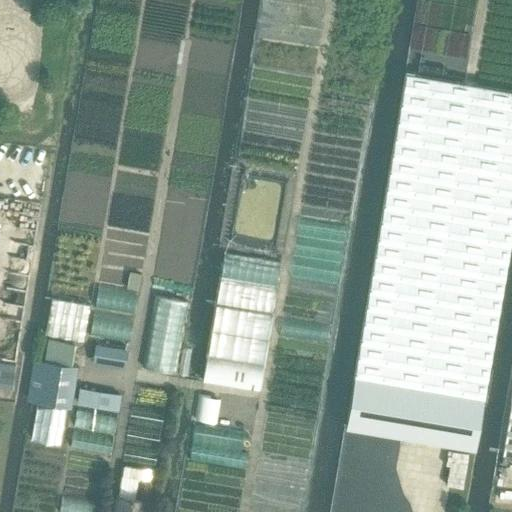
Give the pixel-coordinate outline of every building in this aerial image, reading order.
[(351,386),(344,426),(401,435),(469,447),(474,448),(475,448),(476,448),(484,398),(511,237),(511,89),(476,84),(464,82),(406,71),(353,375),(351,386)] [(46,333),(84,340),(90,303),(51,297),(46,333)] [(48,340),(45,361),(70,365),(74,344),(48,340)] [(94,362),(126,367),(128,350),(97,345),(94,362)] [(34,436),(59,440),(65,405),(70,406),(76,366),(43,361),(37,401),(39,401),(34,436)] [(80,388),(78,403),(119,410),(121,395),(80,388)] [(511,388),(510,402),(501,451),(511,453),(511,388)] [(138,481),(135,496),(148,499),(151,484),(138,481)] [(116,494),(112,511),(145,511),(148,499),(116,494)]
